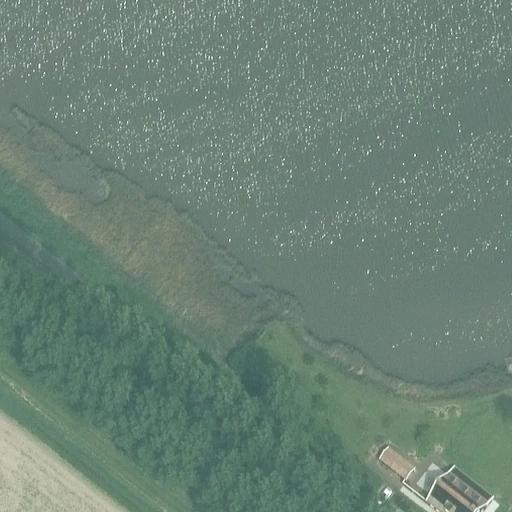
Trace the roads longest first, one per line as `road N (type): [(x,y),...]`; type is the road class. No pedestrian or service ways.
road 1 (unclassified): [(346,511),(0,222)]
road 2 (secondary): [(268,511),(0,298)]
